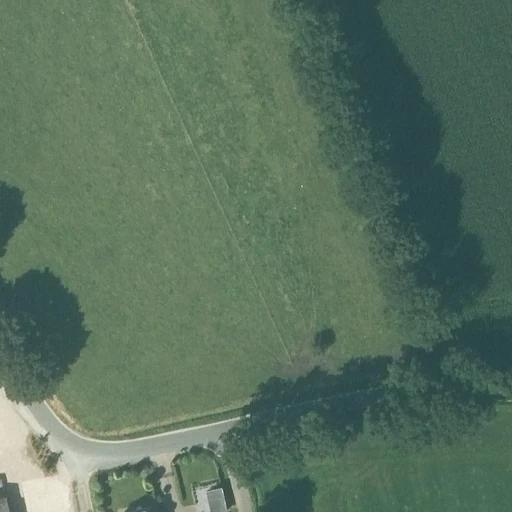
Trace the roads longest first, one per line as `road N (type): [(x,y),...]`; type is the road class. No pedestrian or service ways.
road 1 (unclassified): [(230,429),(511,379)]
road 2 (unclassified): [(0,366),(42,426),(80,448),(230,429)]
